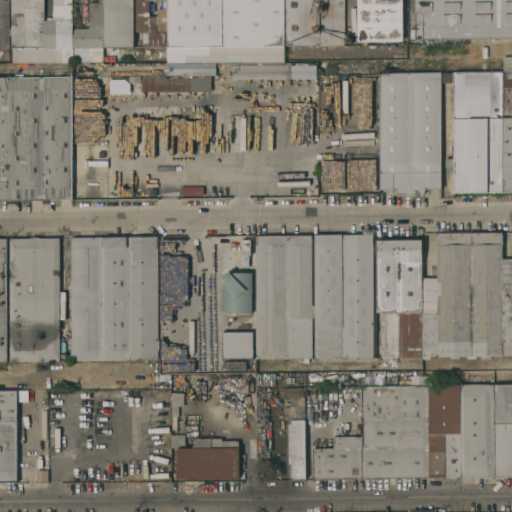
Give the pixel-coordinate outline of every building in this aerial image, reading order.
[(0,48),(0,0),(10,0),(11,48),(0,48)] [(10,0),(43,0),(43,19),(71,19),(71,47),(61,47),(61,48),(61,61),(11,62),(11,48),(10,0)] [(102,47),(102,2),(102,0),(133,0),(133,31),(133,46),(118,46),(118,47),(102,47)] [(148,0),(148,15),(155,15),(155,31),(161,31),(161,34),(165,34),(165,44),(148,45),(148,31),(133,31),(133,0),(148,0)] [(282,0),(283,45),(167,45),(166,24),(166,9),(166,0),(282,0)] [(344,0),(345,44),(285,44),(284,0),(344,0)] [(402,0),(402,40),(359,40),(359,23),(357,23),(357,0),(402,0)] [(414,38),(413,0),(467,0),(468,38),(414,38)] [(511,0),(511,37),(468,38),(467,0),(511,0)] [(72,47),(72,27),(88,27),(88,2),(102,2),(102,47),(72,47)] [(166,24),(157,24),(156,9),(166,9),(166,24)] [(279,62),(229,63),(229,80),(314,78),(314,65),(279,65),(279,62)] [(511,71),(511,191),(502,191),(502,72),(511,71)] [(441,72),(440,188),(424,188),(424,190),(423,192),(422,194),(420,195),(401,196),(400,195),(398,194),(396,193),(395,191),(395,189),(379,189),(379,73),(441,72)] [(502,191),(453,192),(453,167),(445,167),(445,157),(453,157),(452,72),(502,72),(502,191)] [(141,76),(178,76),(178,77),(184,77),(184,75),(210,75),(210,90),(141,91),(141,76)] [(111,88),(110,77),(125,77),(125,88),(111,88)] [(0,78),(71,78),(71,200),(0,200),(0,78)] [(131,194),(139,195),(139,198),(145,198),(147,174),(132,173),(131,194)] [(165,195),(150,195),(150,185),(165,185),(165,186),(167,186),(167,187),(180,187),(180,193),(167,193),(167,194),(165,194),(165,195)] [(203,185),(203,195),(181,195),(181,186),(203,185)] [(480,356),(480,355),(459,355),(459,357),(449,357),(449,356),(422,356),(422,357),(421,357),(421,279),(437,278),(436,233),(501,232),(501,258),(501,355),(490,355),(490,356),(480,356)] [(314,304),(314,235),(372,234),(373,357),(314,357),(314,317),(314,304)] [(314,317),(311,317),(312,357),(256,357),(255,236),(310,235),(311,304),(314,304),(314,317)] [(71,359),(71,348),(68,348),(68,335),(71,335),(71,239),(102,239),(102,237),(158,238),(157,360),(71,359)] [(9,238),(59,238),(59,340),(65,340),(65,351),(59,351),(59,360),(9,361),(9,238)] [(250,254),(248,254),(248,265),(240,265),(241,238),(250,239),(250,254)] [(376,334),(376,239),(421,239),(421,279),(421,357),(397,357),(397,312),(386,312),(386,331),(380,331),(380,334),(376,334)] [(511,354),(501,355),(501,258),(511,258),(511,354)] [(252,272),(251,312),(223,312),(223,277),(221,275),(223,274),(223,271),(226,271),(227,269),(229,271),(252,272)] [(252,331),(252,357),(221,358),(221,331),(252,331)] [(312,478),(312,447),(313,447),(313,436),(316,436),(316,435),(333,435),(333,429),(355,429),(355,436),(361,436),(361,398),(358,398),(358,390),(361,390),(361,386),(428,385),(429,477),(312,478)] [(428,385),(459,385),(459,477),(429,477),(428,385)] [(459,385),(493,385),(493,477),(459,477),(459,385)] [(493,385),(511,385),(511,476),(493,477),(493,385)] [(305,477),(290,478),(290,462),(288,463),(287,423),(290,423),(290,419),(283,419),(282,405),(284,404),(283,387),(304,387),(305,477)] [(0,390),(16,390),(16,401),(17,482),(0,482),(0,390)] [(16,390),(28,390),(28,401),(16,401),(16,390)] [(185,434),(185,447),(193,447),(193,437),(221,437),(221,440),(238,440),(238,478),(177,478),(177,447),(170,447),(170,434),(185,434)] [(46,482),(45,470),(35,471),(35,483),(46,482)]
